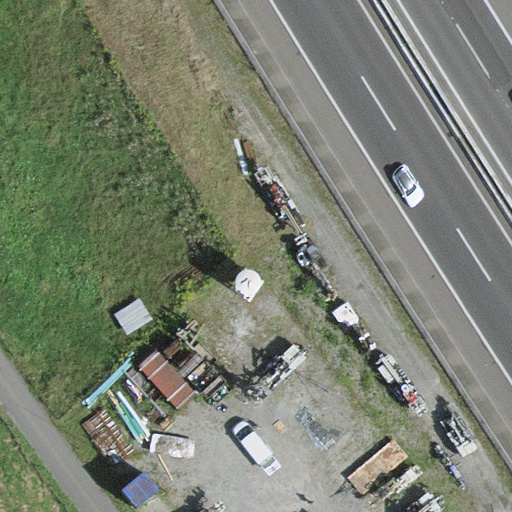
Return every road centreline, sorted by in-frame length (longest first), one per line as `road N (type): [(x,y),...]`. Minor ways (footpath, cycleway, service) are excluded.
road 1 (motorway): [(316,0),(511,325)]
road 2 (unclassified): [(96,511),(0,374)]
road 3 (motorway): [(511,116),(441,0)]
